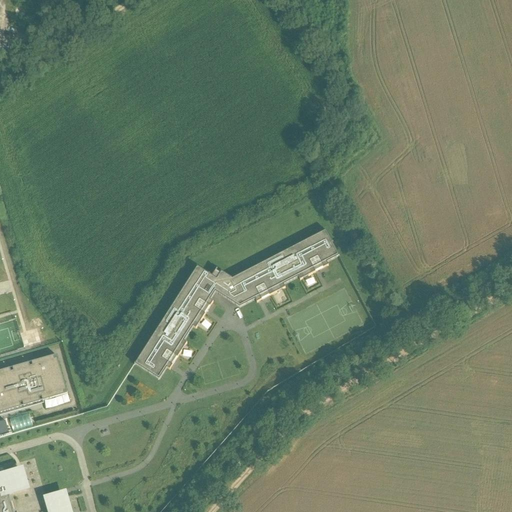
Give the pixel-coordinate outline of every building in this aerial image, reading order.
[(327,263),(339,257),(326,231),(232,279),(217,269),(212,277),(197,267),(135,364),(160,380),(167,369),(170,371),(187,344),(184,342),(193,328),(196,330),(213,303),(210,301),(215,293),(240,308),(255,300),(257,303),(285,289),(284,286),(299,278),(300,281),(329,266),(327,263)] [(311,287),(317,285),(315,277),(309,279),(311,287)] [(0,414),(68,394),(56,356),(0,372),(0,414)] [(5,422),(0,423),(0,435),(8,433),(5,422)] [(13,511),(8,495),(25,490),(19,471),(0,476),(0,511),(70,511),(66,496),(47,502),(49,511),(13,511)]
